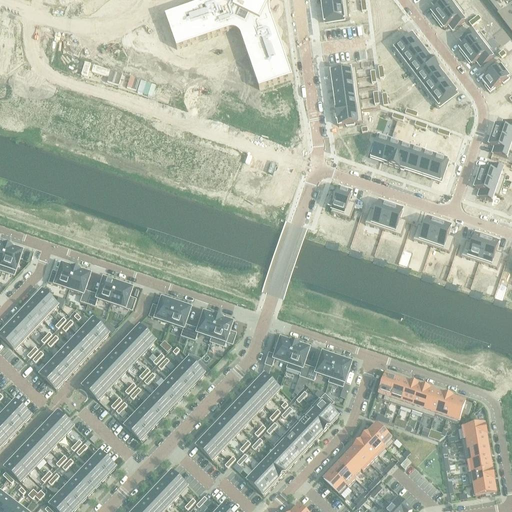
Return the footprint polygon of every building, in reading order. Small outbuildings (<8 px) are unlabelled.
[(175,14),(165,18),(177,51),(229,33),(230,33),(231,33),(232,33),(233,33),(234,33),(235,33),(236,33),(237,34),(238,35),(239,35),(239,36),(240,36),(240,37),(241,38),(241,39),(259,91),(292,80),(271,17),(270,16),(270,14),(270,13),(270,11),(270,10),(270,8),(270,7),(270,5),(271,4),(271,3),(272,1),(272,0),(217,0),(204,5),(203,4),(175,14)] [(346,0),(332,0),(321,2),(323,12),(347,9),(346,0)] [(436,11),(431,14),(433,16),(432,17),(437,23),(458,7),(453,0),(450,0),(448,1),(447,0),(439,0),(434,4),(432,5),(436,11)] [(458,7),(437,23),(441,29),(442,29),(444,30),(449,27),(453,32),(454,31),(462,25),(465,23),(461,17),(464,15),(458,7)] [(347,9),(323,12),(324,23),(349,20),(349,19),(355,18),(353,8),(347,9)] [(462,25),(454,31),(457,36),(466,29),(462,25)] [(403,35),(399,29),(392,33),(397,39),(403,35)] [(464,47),(459,51),(461,52),(460,53),(464,59),(486,43),(480,35),(476,38),(472,32),(460,42),(464,47)] [(394,49),(392,51),(400,61),(420,46),(412,36),(394,49)] [(486,43),(464,59),(469,65),(470,65),(471,67),(476,63),(480,68),(492,59),(488,54),(492,51),(486,43)] [(420,46),(400,61),(407,70),(427,55),(420,46)] [(427,55),(407,70),(415,80),(435,64),(431,58),(430,59),(428,57),(427,55)] [(348,71),(331,73),(332,84),(357,81),(356,70),(361,69),(360,62),(347,64),(348,71)] [(490,77),(482,83),(486,87),(485,88),(490,94),(502,84),(503,85),(509,81),(508,80),(511,78),(499,62),(486,71),(490,77)] [(435,64),(415,80),(422,89),(442,74),(440,73),(439,71),(440,70),(435,64)] [(442,74),(422,89),(429,99),(449,84),(442,74)] [(357,81),(332,84),(334,95),(358,91),(357,81)] [(449,84),(429,99),(437,109),(439,108),(457,94),(449,84)] [(358,91),(334,95),(335,105),(360,102),(358,91)] [(416,102),(412,97),(405,103),(409,108),(416,102)] [(336,110),(335,110),(336,116),(361,113),(360,102),(335,105),(336,110)] [(377,119),(389,123),(392,114),(380,110),(377,119)] [(361,113),(336,116),(336,122),(338,122),(338,127),(346,126),(346,128),(354,127),(354,125),(363,124),(361,113)] [(393,115),(392,114),(389,123),(396,126),(397,121),(399,117),(393,115)] [(494,129),(491,136),(511,143),(511,125),(503,123),(501,129),(495,127),(495,129),(494,129)] [(373,155),(371,160),(383,164),(391,140),(379,136),(375,147),(374,147),(371,155),(373,155)] [(511,143),(491,136),(488,144),(490,144),(489,147),(494,148),(492,155),(507,160),(509,153),(511,154),(511,143)] [(457,137),(455,143),(461,145),(463,139),(457,137)] [(391,140),(383,164),(387,165),(387,166),(394,169),(402,144),(391,140)] [(402,144),(394,169),(401,171),(401,170),(406,172),(414,148),(402,144)] [(414,148),(406,172),(417,175),(425,152),(414,148)] [(425,152),(417,175),(428,179),(436,156),(425,152)] [(436,156),(428,179),(440,183),(442,179),(443,179),(446,171),(444,171),(448,160),(436,156)] [(479,172),(476,179),(502,188),(505,179),(501,177),(503,171),(488,166),(486,172),(481,170),(480,172),(479,172)] [(476,179),(474,187),(475,187),(474,190),(480,192),(478,198),(492,203),(494,196),(499,198),(502,188),(476,179)] [(331,200),(329,209),(332,210),(331,214),(350,221),(355,206),(349,203),(352,194),(347,193),(347,191),(339,189),(335,202),(331,200)] [(370,210),(365,226),(383,232),(392,206),(385,204),(384,205),(379,203),(376,213),(370,210)] [(392,206),(383,232),(401,238),(406,223),(400,221),(403,211),(398,210),(399,209),(392,206)] [(361,218),(367,220),(370,210),(364,208),(361,218)] [(418,227),(413,242),(431,248),(440,223),(433,220),(432,221),(427,220),(424,229),(418,227)] [(440,223),(431,248),(449,255),(454,239),(448,237),(451,228),(446,226),(447,225),(440,223)] [(466,243),(461,259),(479,265),(488,239),(481,237),(481,238),(475,236),(472,245),(466,243)] [(488,239),(479,265),(497,271),(501,260),(502,255),(496,253),(499,244),(494,242),(495,241),(488,239)] [(0,272),(8,248),(5,247),(5,246),(4,246),(3,246),(0,245),(0,272)] [(456,255),(461,257),(465,247),(459,245),(456,255)] [(8,248),(0,272),(14,278),(23,253),(13,250),(14,249),(12,249),(8,248)] [(497,271),(496,274),(502,276),(506,262),(501,260),(497,271)] [(52,272),(48,284),(69,291),(76,271),(73,270),(73,269),(71,269),(62,266),(59,274),(52,272)] [(76,271),(69,291),(83,296),(80,304),(88,306),(92,294),(85,292),(90,276),(81,273),(81,272),(80,272),(79,272),(76,271)] [(470,291),(474,278),(467,276),(462,289),(470,291)] [(92,294),(88,306),(95,309),(98,301),(111,306),(118,285),(111,283),(111,282),(109,282),(104,280),(98,297),(92,294)] [(118,285),(111,306),(132,313),(136,301),(130,298),(132,290),(127,288),(125,287),(118,285)] [(42,292),(35,300),(51,315),(58,307),(42,292)] [(58,299),(56,305),(62,311),(65,301),(58,299)] [(35,300),(28,308),(44,323),(51,315),(35,300)] [(159,308),(153,306),(149,318),(170,325),(176,305),(162,300),(159,308)] [(176,305),(170,325),(184,330),(181,338),(188,340),(192,328),(185,326),(191,310),(176,305)] [(28,308),(21,315),(36,330),(44,323),(28,308)] [(192,328),(188,340),(195,343),(197,335),(211,340),(218,319),(204,314),(199,330),(192,328)] [(21,315),(14,323),(29,337),(36,330),(21,315)] [(96,318),(95,323),(102,329),(104,326),(106,321),(96,318)] [(222,320),(218,319),(211,340),(210,344),(224,349),(226,344),(232,347),(237,335),(230,332),(233,324),(223,321),(224,321),(222,320)] [(109,336),(93,321),(85,329),(101,344),(109,336)] [(14,323),(7,330),(22,345),(29,337),(14,323)] [(115,331),(108,323),(102,329),(110,337),(115,331)] [(140,328),(132,336),(148,351),(155,343),(140,328)] [(85,329),(78,337),(94,352),(101,344),(85,329)] [(7,330),(0,337),(0,338),(15,353),(22,345),(7,330)] [(141,358),(148,351),(132,336),(125,343),(141,358)] [(78,337),(71,345),(86,360),(94,352),(78,337)] [(286,370),(287,370),(295,345),(292,344),(290,343),(290,344),(281,340),(275,357),(269,354),(265,366),(272,369),(274,361),(288,366),(286,370)] [(118,351),(134,366),(141,358),(125,343),(118,351)] [(86,360),(71,345),(63,353),(79,368),(86,360)] [(299,378),(306,381),(311,369),(304,366),(309,350),(300,347),(299,346),(298,346),(295,345),(287,370),(300,375),(299,378)] [(168,346),(164,351),(167,354),(172,349),(168,346)] [(127,373),(134,366),(118,351),(111,358),(127,373)] [(79,368),(63,353),(56,361),(71,376),(79,368)] [(330,380),(337,360),(323,355),(317,371),(311,369),(306,381),(313,383),(316,375),(330,380)] [(104,366),(120,380),(127,373),(111,358),(104,366)] [(344,362),(337,360),(330,380),(329,384),(343,389),(351,364),(346,363),(346,362),(344,362)] [(56,361),(48,368),(64,383),(71,376),(56,361)] [(189,361),(181,369),(197,384),(204,376),(200,372),(189,361)] [(120,380),(104,366),(97,373),(113,388),(120,380)] [(205,367),(200,372),(204,376),(206,377),(211,372),(205,367)] [(64,383),(48,368),(40,377),(56,392),(64,383)] [(190,391),(197,384),(181,369),(174,376),(190,391)] [(90,380),(106,395),(113,388),(97,373),(90,380)] [(174,376),(167,383),(183,398),(190,391),(174,376)] [(385,376),(377,400),(388,404),(396,380),(395,379),(396,378),(391,376),(390,378),(385,376)] [(264,377),(257,385),(272,400),(280,391),(264,377)] [(83,388),(98,403),(106,395),(90,380),(83,388)] [(396,380),(388,404),(400,408),(408,384),(396,380)] [(176,406),(183,398),(167,383),(160,391),(176,406)] [(408,384),(400,408),(412,412),(420,388),(408,384)] [(265,407),(272,400),(257,385),(249,393),(265,407)] [(297,386),(294,394),(297,397),(303,390),(297,386)] [(420,388),(412,412),(423,416),(431,391),(420,388)] [(160,391),(153,398),(169,413),(176,406),(160,391)] [(431,391),(423,416),(434,419),(435,420),(435,417),(442,395),(431,391)] [(257,415),(265,407),(249,393),(242,400),(257,415)] [(442,395),(435,417),(446,421),(454,399),(442,395)] [(325,396),(320,401),(329,410),(334,404),(325,396)] [(153,398),(146,406),(162,420),(169,413),(153,398)] [(454,399),(446,421),(458,425),(462,415),(468,417),(472,405),(466,403),(454,399)] [(234,408),(250,423),(257,415),(242,400),(234,408)] [(311,408),(314,411),(315,411),(330,426),(338,418),(329,410),(320,401),(319,400),(311,408)] [(16,403),(8,411),(23,426),(31,418),(16,403)] [(155,428),(162,420),(146,406),(139,413),(155,428)] [(227,416),(242,431),(250,423),(234,408),(227,416)] [(23,426),(8,411),(0,419),(16,434),(23,426)] [(314,411),(306,418),(307,419),(323,434),(330,426),(315,411),(314,411)] [(148,435),(155,428),(139,413),(132,420),(148,435)] [(58,414),(50,422),(66,437),(73,429),(58,414)] [(377,415),(375,421),(382,424),(384,419),(385,417),(377,415)] [(235,439),(242,431),(227,416),(219,424),(235,439)] [(297,423),(296,424),(315,442),(323,434),(307,419),(306,418),(304,416),(297,423)] [(0,433),(8,441),(16,434),(0,419),(0,433)] [(148,435),(132,420),(125,428),(140,443),(148,435)] [(396,420),(393,427),(405,431),(406,427),(407,424),(396,420)] [(50,422),(43,429),(59,444),(66,437),(50,422)] [(219,424),(212,432),(227,447),(235,439),(219,424)] [(296,424),(289,432),(308,450),(315,442),(296,424)] [(0,464),(4,467),(42,428),(38,425),(0,464)] [(395,444),(376,426),(369,434),(386,450),(387,452),(395,444)] [(485,426),(462,429),(463,441),(464,441),(487,437),(485,426)] [(43,429),(36,437),(52,451),(59,444),(43,429)] [(204,440),(220,454),(227,447),(212,432),(204,440)] [(289,432),(281,439),(300,457),(308,450),(289,432)] [(0,448),(1,449),(8,441),(0,433),(0,448)] [(369,434),(361,442),(378,458),(386,450),(369,434)] [(94,445),(99,440),(94,436),(89,441),(94,445)] [(36,437),(29,444),(45,459),(52,451),(36,437)] [(463,441),(461,441),(461,442),(463,453),(488,449),(487,437),(464,441),(463,441)] [(281,439),(274,447),(293,465),(300,457),(281,439)] [(212,463),(220,454),(204,440),(197,448),(212,463)] [(361,442),(354,450),(371,466),(378,458),(361,442)] [(29,444),(22,451),(38,466),(45,459),(29,444)] [(277,451),(270,458),(286,473),(293,465),(274,447),(274,448),(277,451)] [(488,449),(463,453),(465,464),(467,464),(490,460),(489,455),(491,455),(490,450),(489,450),(488,449)] [(354,450),(346,457),(361,472),(363,473),(371,466),(354,450)] [(22,451),(15,459),(30,474),(38,466),(22,451)] [(100,454),(93,462),(108,477),(116,469),(100,454)] [(361,472),(346,457),(339,465),(354,480),(361,472)] [(270,458),(263,466),(278,481),(286,473),(270,458)] [(5,469),(21,484),(30,474),(15,459),(5,469)] [(407,460),(400,467),(404,471),(405,471),(406,469),(411,464),(407,460)] [(490,460),(467,464),(469,474),(469,475),(492,471),(490,460)] [(93,462),(86,469),(101,484),(108,477),(93,462)] [(354,480),(339,465),(331,473),(348,489),(356,481),(354,480)] [(263,466),(255,474),(271,489),(278,481),(263,466)] [(101,484),(86,469),(79,477),(94,492),(101,484)] [(469,474),(467,475),(469,486),(469,487),(471,487),(471,486),(494,482),(493,478),(495,477),(494,472),(492,472),(492,471),(469,475),(469,474)] [(331,473),(324,481),(341,497),(348,489),(331,473)] [(180,496),(187,489),(172,474),(164,482),(180,496)] [(263,497),(271,489),(255,474),(247,482),(263,497)] [(79,477),(71,484),(87,499),(94,492),(79,477)] [(157,489),(173,504),(180,496),(164,482),(157,489)] [(494,482),(471,486),(471,487),(473,498),(496,494),(494,482)] [(71,484),(64,492),(80,506),(87,499),(71,484)] [(150,496),(166,511),(173,504),(157,489),(150,496)] [(71,511),(74,511),(80,506),(64,492),(57,499),(71,511)] [(151,511),(165,511),(166,511),(150,496),(143,504),(151,511)] [(395,497),(388,504),(390,505),(396,511),(410,511),(398,500),(395,497)] [(0,508),(0,511),(10,511),(16,506),(7,499),(0,508)] [(50,507),(55,511),(71,511),(57,499),(50,507)]
